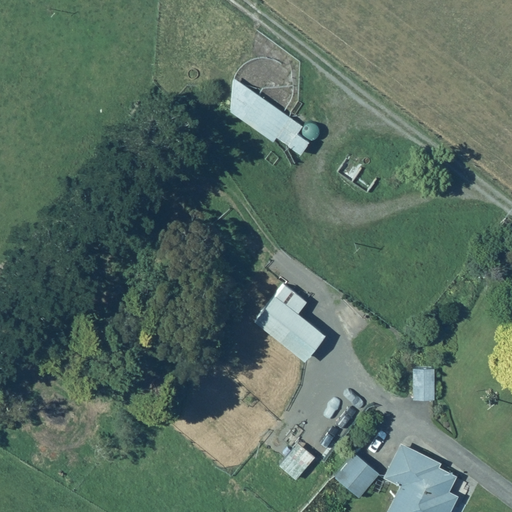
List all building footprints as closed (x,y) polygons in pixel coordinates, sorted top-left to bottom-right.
[(236,78),(233,111),(276,142),(279,138),(305,155),(314,142),(300,133),(305,126),(236,78)] [(349,155),(338,172),(368,192),(380,175),(349,155)] [(285,283),(255,318),(308,362),(331,336),(302,314),(311,302),(285,283)] [(437,368),(415,368),(414,401),(436,401),(437,368)] [(299,481),(318,457),(301,442),(281,466),(299,481)] [(403,486),(390,511),(453,511),(461,496),(452,491),(460,476),(442,467),(445,463),(404,444),(386,478),(403,486)] [(361,497),(382,473),(358,453),(337,477),(361,497)]
